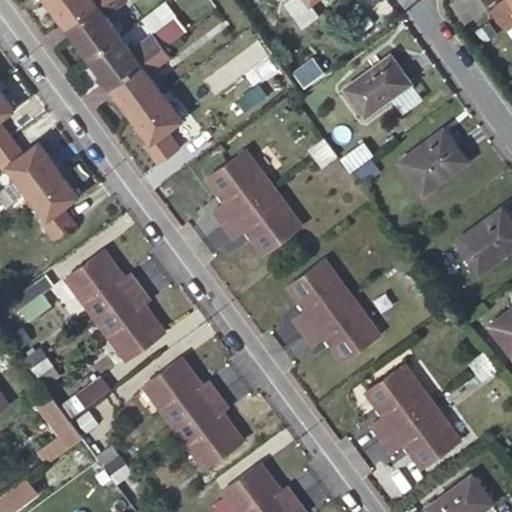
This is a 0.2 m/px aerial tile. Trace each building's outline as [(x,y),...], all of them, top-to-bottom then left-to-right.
[(95,9),(106,0),(47,0),(47,1),(46,1),(68,29),(72,26),(95,9)] [(89,58),(122,34),(120,32),(126,27),(119,18),(113,23),(107,15),(127,0),(106,0),(95,9),(72,26),(68,29),(89,58)] [(511,0),(502,0),(490,9),(506,31),(511,26),(511,0)] [(89,58),(110,86),(164,47),(187,29),(177,16),(154,33),(157,36),(136,53),(129,44),(135,40),(129,31),(123,36),(122,34),(89,58)] [(110,86),(133,116),(164,92),(162,90),(168,85),(162,76),(155,81),(149,72),(171,55),(164,47),(110,86)] [(391,53),(344,88),(366,117),(413,83),(391,53)] [(8,85),(2,76),(0,77),(0,144),(11,136),(0,121),(0,119),(15,108),(2,90),(8,85)] [(164,92),(133,116),(151,140),(145,144),(159,162),(182,147),(168,130),(183,118),(171,103),(179,98),(172,89),(165,94),(164,92)] [(444,127),(399,161),(424,194),(469,161),(444,127)] [(11,136),(0,144),(0,165),(4,171),(9,167),(26,191),(65,163),(58,154),(52,159),(39,141),(23,153),(11,136)] [(325,138),(310,148),(316,157),(331,146),(325,138)] [(372,157),(379,152),(369,138),(341,158),(351,172),(372,157)] [(316,157),(323,166),(338,155),(331,146),(316,157)] [(246,150),(208,177),(226,201),(214,210),(225,224),(274,187),(246,150)] [(351,172),(362,186),(382,171),(372,157),(351,172)] [(65,163),(26,191),(45,217),(40,221),(55,241),(77,224),(64,207),(80,196),(66,178),(72,173),(65,163)] [(247,229),(265,253),(302,225),(274,187),(225,224),(235,238),(247,229)] [(511,218),(503,206),(456,241),(479,273),(511,248),(511,218)] [(405,245),(390,256),(397,264),(412,253),(405,245)] [(68,276),(128,359),(166,331),(145,303),(151,299),(141,286),(131,273),(126,277),(105,248),(68,276)] [(397,264),(403,273),(418,262),(412,253),(397,264)] [(325,257),(288,284),(306,309),(295,318),(305,331),(353,296),(325,257)] [(47,273),(14,297),(30,320),(53,304),(45,292),(55,284),(47,273)] [(326,336),(344,361),(381,334),(353,296),(305,331),(315,345),(326,336)] [(511,308),(490,324),(511,352),(511,308)] [(41,347),(26,358),(32,367),(47,356),(41,347)] [(486,352),(471,363),(478,372),(493,361),(486,352)] [(32,367),(39,375),(54,364),(47,356),(32,367)] [(183,356),(145,383),(175,425),(219,394),(209,380),(203,384),(183,356)] [(478,372),(484,380),(499,369),(493,361),(478,372)] [(404,364),(366,391),(384,415),(372,424),(382,438),(432,402),(404,364)] [(102,375),(60,405),(70,419),(112,388),(102,375)] [(0,388),(0,410),(10,403),(0,388)] [(83,437),(71,420),(70,419),(60,405),(50,392),(37,402),(61,434),(52,440),(62,453),(83,437)] [(175,425),(206,467),(244,440),(223,412),(229,407),(219,394),(175,425)] [(405,443),(422,468),(460,440),(432,402),(382,438),(393,452),(405,443)] [(119,455),(105,466),(111,474),(126,464),(119,455)] [(281,489),(260,462),(223,489),(239,511),(278,511),(296,499),(286,485),(281,489)] [(118,483),(132,472),(126,464),(111,474),(118,483)] [(472,474),(427,507),(431,511),(479,511),(494,502),(472,474)] [(27,479),(0,498),(0,504),(5,511),(8,511),(36,492),(27,479)] [(278,511),(305,511),(296,499),(278,511)]
